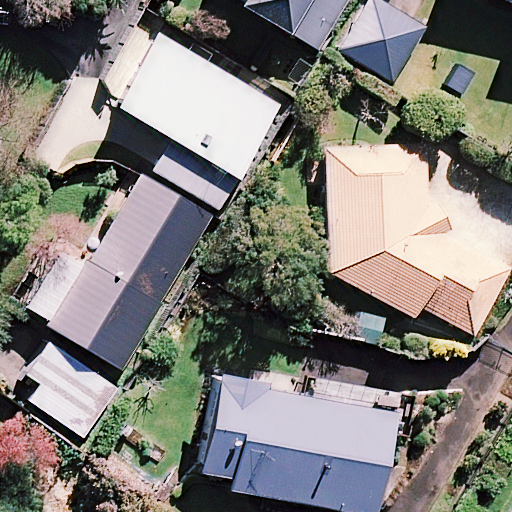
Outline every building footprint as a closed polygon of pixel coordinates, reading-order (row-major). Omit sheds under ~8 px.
[(233,0),(237,2),(233,9),(281,36),(313,54),(343,0),(233,0)] [(422,29),(372,0),(361,0),(331,51),(389,85),(422,29)] [(511,0),(486,0),(511,9),(511,0)] [(276,105),(150,32),(106,108),(163,140),(146,170),(216,210),(276,105)] [(429,202),(420,208),(419,147),(317,149),(319,273),(409,319),(414,308),(471,336),(505,269),(438,234),(445,230),(429,202)] [(208,216),(135,173),(82,262),(78,259),(40,323),(117,369),(208,216)] [(117,388),(44,338),(19,374),(34,384),(24,399),(83,439),(117,388)] [(255,386),(208,378),(191,472),(222,477),(220,489),(352,511),(367,511),(384,414),(254,392),(255,386)]
